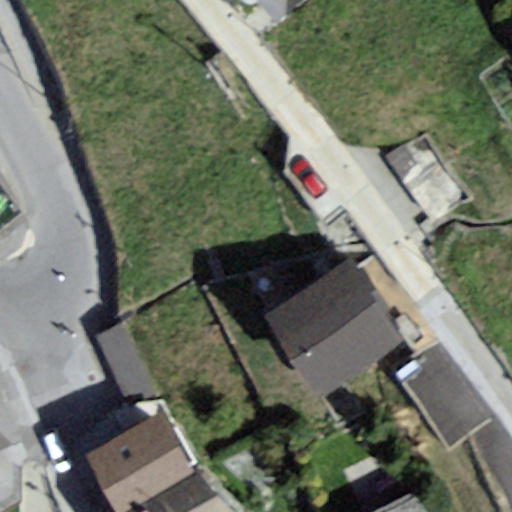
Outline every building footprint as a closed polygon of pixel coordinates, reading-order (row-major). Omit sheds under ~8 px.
[(283,0),(266,0),(274,8),(283,0)] [(422,147),(372,157),(422,225),(457,204),(422,147)] [(308,391),(397,345),(353,260),(263,306),(308,391)] [(117,324),(88,338),(119,398),(150,385),(117,324)] [(0,438),(15,431),(0,401),(0,438)] [(161,417),(86,452),(114,508),(192,472),(161,417)] [(11,437),(0,441),(0,495),(30,483),(11,437)] [(108,511),(232,511),(209,469),(108,511)] [(421,511),(415,499),(381,511),(421,511)]
